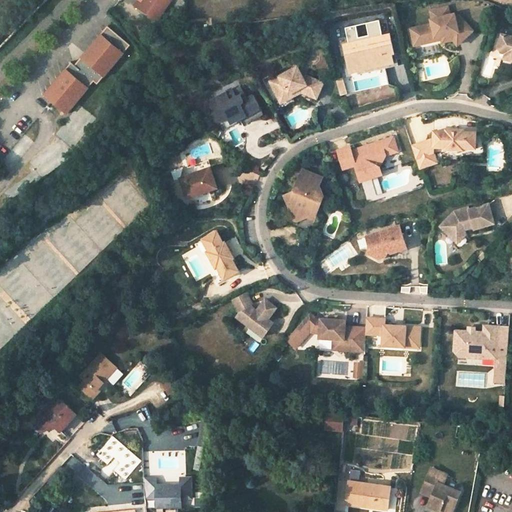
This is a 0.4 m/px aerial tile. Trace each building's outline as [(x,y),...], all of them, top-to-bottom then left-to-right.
[(157,22),(171,0),(146,0),(145,3),(140,0),(139,0),(135,6),(157,22)] [(458,44),(474,30),(459,15),(455,16),(455,14),(431,19),(432,24),(411,29),(413,38),(421,36),(423,43),(437,40),(436,37),(441,36),(448,34),(454,40),(458,44)] [(45,94),(68,114),(95,81),(98,84),(131,45),(108,26),(89,48),(85,53),(87,55),(77,67),(71,62),(45,94)] [(448,34),(441,36),(443,42),(454,40),(448,34)] [(394,63),(392,54),(394,54),(390,35),(344,45),(346,56),(351,55),(354,67),(363,65),(386,65),(394,63)] [(511,36),(506,35),(503,49),(506,53),(510,54),(511,54),(511,36)] [(421,36),(413,38),(415,45),(423,43),(421,36)] [(354,67),(351,55),(346,56),(350,73),(386,65),(363,65),(354,67)] [(317,98),(323,83),(308,77),(304,79),(297,67),(270,82),(279,97),(288,93),(289,94),(300,88),(302,92),(317,98)] [(347,94),(342,78),(336,80),(341,96),(347,94)] [(264,115),(254,97),(247,100),(240,87),(209,104),(218,121),(224,123),(240,114),(242,118),(246,125),(264,115)] [(282,103),(302,92),(300,88),(289,94),(288,93),(279,97),(282,103)] [(226,126),(242,118),(240,114),(224,123),(226,126)] [(411,146),(415,158),(433,153),(433,147),(445,148),(444,150),(450,150),(457,150),(463,150),(463,149),(475,149),(475,133),(463,132),(463,131),(445,130),(445,132),(433,131),(433,138),(411,146)] [(379,164),(385,153),(398,149),(393,135),(351,149),(350,145),(337,149),(344,167),(355,163),(361,180),(382,172),(379,164)] [(436,163),(433,153),(415,158),(418,169),(436,163)] [(215,167),(185,177),(191,197),(222,187),(215,167)] [(319,213),(326,195),(319,193),(325,178),(304,170),(296,193),(288,196),(299,222),(319,213)] [(449,235),(452,232),(458,238),(466,230),(465,227),(473,225),(474,227),(475,229),(495,223),(489,204),(469,210),(469,207),(454,211),(440,227),(449,235)] [(370,248),(368,253),(380,259),(382,254),(389,252),(392,253),(408,248),(400,225),(366,236),(370,248)] [(458,238),(452,232),(449,235),(458,243),(467,233),(466,230),(458,238)] [(237,258),(229,242),(227,243),(220,231),(206,238),(213,251),(211,251),(220,267),(221,266),(228,278),(242,271),(236,259),(237,258)] [(268,318),(277,307),(266,299),(260,306),(265,309),(262,313),(253,306),(254,305),(246,292),(233,299),(240,312),(237,316),(264,336),(274,322),(268,318)] [(344,337),(343,349),(365,350),(366,332),(366,327),(346,325),(347,320),(338,319),(331,319),(322,318),(322,319),(319,319),(311,312),(304,319),(299,325),(303,329),(305,326),(310,331),(320,332),(320,337),(334,338),(344,337)] [(385,323),(385,317),(367,316),(366,327),(366,332),(379,333),(379,330),(384,330),(384,333),(383,343),(396,344),(405,345),(405,339),(420,340),(421,325),(385,323)] [(497,353),(499,325),(484,324),(484,331),(473,330),(473,333),(469,332),(470,330),(455,329),(454,350),(459,355),(483,357),(483,352),(497,353)] [(296,347),(310,331),(305,326),(303,329),(299,325),(287,338),(296,347)] [(344,337),(334,338),(334,348),(343,349),(344,337)] [(97,390),(106,381),(118,369),(102,355),(82,378),(86,381),(80,387),(94,400),(100,393),(97,390)] [(363,376),(364,362),(357,362),(356,375),(363,376)] [(100,393),(109,383),(106,381),(97,390),(100,393)] [(59,399),(34,426),(42,433),(47,427),(50,430),(53,427),(56,427),(61,432),(76,415),(59,399)] [(327,414),(326,432),(346,432),(346,414),(327,414)] [(204,472),(208,450),(198,448),(194,471),(204,472)] [(449,477),(432,469),(424,486),(435,491),(432,498),(428,507),(438,511),(440,509),(446,511),(452,511),(460,494),(444,486),(449,477)] [(191,499),(192,479),(181,479),(181,491),(172,491),(173,486),(166,485),(166,490),(157,490),(157,478),(146,477),(146,497),(156,498),(156,508),(181,509),(181,499),(191,499)] [(392,488),(350,481),(346,504),(388,511),(392,488)] [(432,498),(435,491),(424,486),(421,493),(432,498)]
